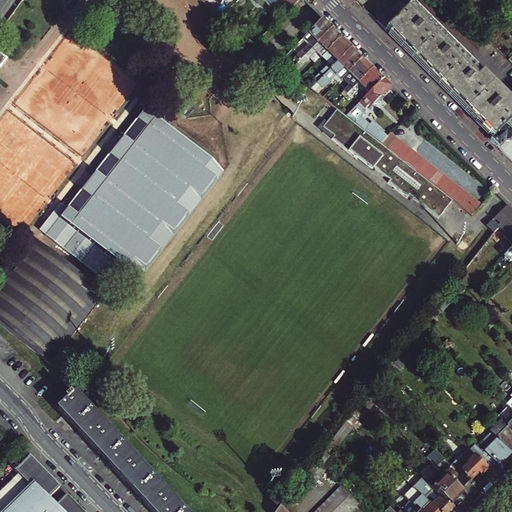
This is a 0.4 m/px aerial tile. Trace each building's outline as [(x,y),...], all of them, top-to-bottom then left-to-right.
[(254,0),(266,11),(269,8),(261,0),(254,0)] [(261,0),(269,8),(275,2),(286,13),(296,3),(292,0),(261,0)] [(235,9),(232,6),(221,17),(233,27),(235,28),(238,24),(228,16),(235,9)] [(479,74),(410,6),(397,19),(386,31),(493,137),(510,120),(511,117),(511,95),(508,100),(481,73),(479,74)] [(397,19),(388,10),(377,22),(386,31),(397,19)] [(221,17),(218,16),(212,24),(227,36),(233,27),(221,17)] [(295,59),(298,63),(331,28),(322,19),(303,38),(309,44),(295,59)] [(322,57),(327,52),(341,38),(331,28),(298,63),(301,66),(316,51),(322,57)] [(341,38),(327,52),(335,60),(333,63),(330,63),(319,74),(322,78),(351,48),(341,38)] [(362,59),(351,48),(322,78),(310,90),(314,93),(320,88),(322,90),(334,77),(339,82),(347,74),(362,59)] [(362,59),(347,74),(355,82),(353,84),(350,85),(343,91),(344,92),(341,95),(344,98),(346,95),(372,69),(362,59)] [(383,80),(372,69),(346,95),(349,98),(353,93),(354,94),(358,91),(358,89),(360,87),(368,95),(383,80)] [(379,100),(390,88),(383,80),(368,95),(346,118),(364,132),(370,126),(361,118),(366,113),(364,111),(370,104),(372,106),(374,105),(377,105),(379,102),(380,100),(379,100)] [(143,110),(45,236),(99,278),(113,261),(139,281),(223,173),(143,110)] [(346,118),(336,111),(323,128),(334,137),(332,140),(357,159),(360,157),(390,180),(388,183),(408,198),(410,195),(440,218),(453,200),(450,198),(445,194),(439,190),(434,186),(429,182),(424,178),(418,174),(413,169),(408,165),(402,161),(397,157),(392,153),(386,149),(381,145),(364,132),(346,118)] [(511,121),(510,120),(493,137),(490,140),(511,162),(511,121)] [(386,149),(395,138),(390,134),(381,145),(386,149)] [(392,153),(401,142),(395,138),(386,149),(392,153)] [(397,157),(406,146),(401,142),(392,153),(397,157)] [(402,161),(411,150),(406,146),(397,157),(402,161)] [(402,161),(408,165),(417,154),(411,150),(402,161)] [(413,169),(422,158),(417,154),(408,165),(413,169)] [(427,162),(422,158),(413,169),(418,174),(427,162)] [(418,174),(424,178),(432,166),(427,162),(418,174)] [(424,178),(429,182),(438,171),(432,166),(424,178)] [(438,171),(429,182),(434,186),(443,175),(438,171)] [(448,179),(443,175),(434,186),(439,190),(448,179)] [(448,179),(439,190),(445,194),(454,183),(448,179)] [(445,194),(450,198),(459,187),(454,183),(445,194)] [(453,200),(456,202),(465,191),(459,187),(450,198),(453,200)] [(461,206),(470,195),(465,191),(456,202),(461,206)] [(475,199),(470,195),(461,206),(466,210),(475,199)] [(481,203),(475,199),(466,210),(472,214),(481,203)] [(511,210),(506,205),(486,226),(496,233),(501,227),(505,232),(502,235),(511,245),(511,210)] [(30,236),(0,274),(0,324),(7,330),(50,365),(105,296),(30,236)] [(511,247),(503,257),(508,263),(511,259),(511,247)] [(58,409),(153,511),(182,511),(91,413),(74,394),(71,397),(68,394),(63,398),(66,401),(58,409)] [(511,453),(511,452),(511,413),(507,408),(503,412),(510,419),(504,425),(501,421),(490,432),(492,433),(498,439),(511,453)] [(346,422),(339,431),(345,438),(353,428),(346,422)] [(339,431),(331,441),(337,447),(345,438),(339,431)] [(494,462),(498,466),(511,453),(498,439),(492,433),(485,440),(491,446),(484,452),(477,445),(469,453),(472,456),(486,469),(494,462)] [(439,471),(443,475),(466,498),(475,490),(468,483),(461,476),(451,466),(446,470),(440,464),(444,459),(435,450),(426,458),(439,471)] [(467,450),(455,462),(461,468),(472,456),(469,453),(467,450)] [(461,468),(455,462),(451,466),(461,476),(468,483),(477,475),(479,476),(486,469),(472,456),(461,468)] [(82,511),(67,495),(55,507),(48,500),(60,488),(29,457),(14,472),(16,474),(0,489),(0,511),(82,511)] [(316,461),(312,466),(322,476),(326,471),(316,461)] [(312,466),(308,471),(318,481),(322,476),(312,466)] [(308,471),(304,476),(314,486),(318,481),(308,471)] [(433,490),(449,505),(454,500),(459,505),(466,498),(443,475),(439,471),(427,484),(429,485),(433,490)] [(314,486),(304,476),(300,481),(310,491),(314,486)] [(310,491),(300,481),(296,486),(306,496),(310,491)] [(429,485),(424,490),(428,494),(433,490),(429,485)] [(296,486),(292,492),(301,501),(306,496),(296,486)] [(341,486),(336,491),(345,500),(350,495),(341,486)] [(421,487),(417,492),(437,511),(452,511),(454,511),(449,505),(433,490),(428,494),(424,490),(421,487)] [(336,491),(332,496),(340,505),(345,500),(336,491)] [(292,492),(288,497),(298,506),(301,501),(292,492)] [(408,500),(419,511),(420,511),(437,511),(417,492),(408,500)] [(350,495),(345,500),(354,509),(359,504),(350,495)] [(332,496),(327,501),(336,509),(340,505),(332,496)] [(293,511),(298,506),(288,497),(283,502),(292,511),(293,511)] [(350,511),(354,509),(345,500),(340,505),(347,511),(350,511)] [(333,511),(336,509),(327,501),(322,505),(328,511),(333,511)] [(292,511),(283,502),(279,508),(283,511),(292,511)]
